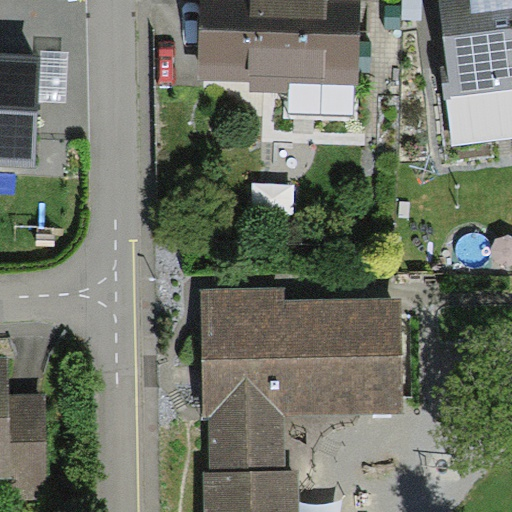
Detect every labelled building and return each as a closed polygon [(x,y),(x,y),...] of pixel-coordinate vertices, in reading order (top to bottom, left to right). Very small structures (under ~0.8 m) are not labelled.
[(191,90),(336,92),(337,3),(236,1),(235,0),(179,0),(180,5),(192,5),(191,90)] [(511,0),(428,0),(446,102),(511,91),(511,0)] [(0,170),(23,171),(26,71),(0,70),(0,170)] [(379,419),(378,319),(193,322),(196,511),(269,511),(268,421),(379,419)] [(0,490),(27,490),(24,408),(0,409),(0,490)]
